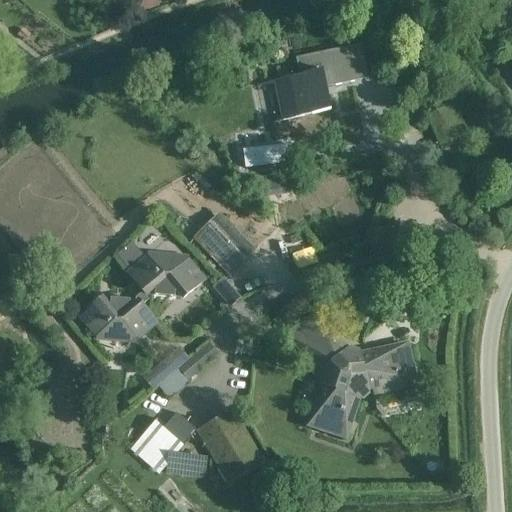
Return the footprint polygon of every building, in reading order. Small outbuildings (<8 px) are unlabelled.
[(177,2),(176,0),(131,0),(138,17),(177,2)] [(23,29),(17,36),(25,43),(31,36),(23,29)] [(279,94),(272,95),(274,106),(284,104),(287,119),(284,120),(284,121),(330,111),(325,85),(335,83),(336,86),(368,79),(362,49),(345,53),(344,49),(296,60),(300,77),(276,83),(279,94)] [(425,57),(412,58),(415,78),(427,76),(425,57)] [(450,64),(442,66),(445,82),(454,80),(450,64)] [(469,136),(456,106),(431,118),(444,147),(469,136)] [(284,184),(281,172),(274,149),(256,154),(262,177),(265,189),(284,184)] [(201,233),(236,270),(253,254),(218,218),(201,233)] [(82,317),(99,336),(136,340),(155,323),(142,307),(149,301),(150,297),(183,300),(203,283),(186,263),(149,260),(129,277),(143,293),(136,299),(135,303),(102,300),(82,317)] [(231,307),(238,300),(222,282),(215,288),(231,307)] [(286,333),(312,310),(300,296),(278,315),(280,317),(276,321),(286,333)] [(290,338),(303,353),(322,375),(323,386),(309,428),(345,440),(359,398),(366,390),(414,379),(407,346),(355,358),(351,356),(315,316),(290,338)] [(145,378),(155,390),(180,369),(190,381),(220,355),(209,342),(188,359),(179,349),(145,378)] [(131,452),(159,476),(198,432),(177,414),(166,428),(158,420),(131,452)] [(259,466),(228,415),(201,431),(232,482),(259,466)] [(101,418),(100,428),(101,428),(100,435),(109,436),(111,419),(101,418)]
